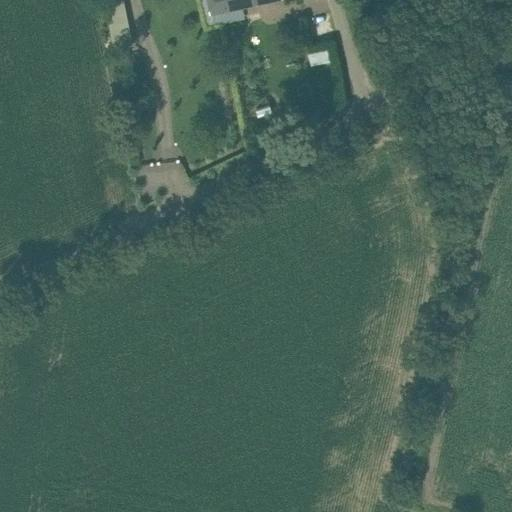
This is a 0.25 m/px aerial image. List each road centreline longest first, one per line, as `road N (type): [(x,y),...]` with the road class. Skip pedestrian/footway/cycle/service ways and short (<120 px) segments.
road 1 (unclassified): [(370,117),(0,290)]
road 2 (unclassified): [(511,65),(370,117)]
road 3 (unclassified): [(370,117),(336,0)]
